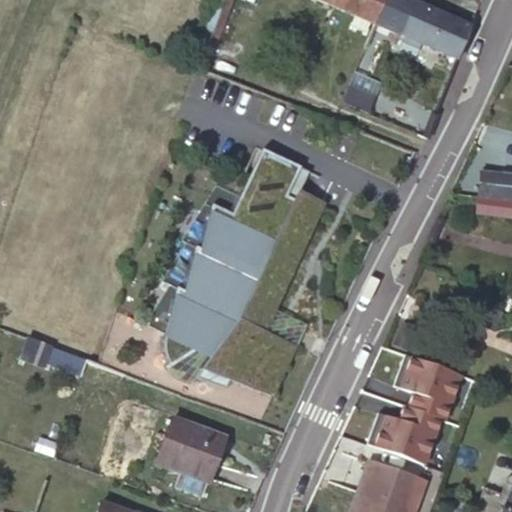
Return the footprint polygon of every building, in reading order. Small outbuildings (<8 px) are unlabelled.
[(208,0),(187,61),(203,67),(226,0),(208,0)] [(327,0),(372,19),(380,0),(327,0)] [(380,0),(372,19),(456,54),(470,21),(422,0),(380,0)] [(371,90),(346,79),(338,98),(363,108),(371,90)] [(306,239),(309,233),(307,232),(319,206),(288,191),(301,163),(264,145),(234,208),(214,199),(200,243),(197,241),(184,284),(177,281),(165,323),(163,332),(163,341),(165,349),(169,358),(192,343),(208,349),(194,371),(205,375),(224,383),(228,375),(271,391),(286,360),(288,360),(296,342),(263,326),(270,311),(293,263),(280,257),(282,252),(288,252),(296,249),(301,245),(306,239)] [(310,167),(301,163),(288,191),(319,206),(323,198),(300,187),(310,167)] [(483,169),(480,191),(511,194),(511,166),(504,166),(503,171),(483,169)] [(511,194),(480,191),(478,208),(511,211),(511,194)] [(288,252),(282,252),(280,257),(293,263),(301,245),(296,249),(288,252)] [(303,326),(270,311),(263,326),(296,342),(303,326)] [(400,315),(390,336),(405,342),(414,322),(400,315)] [(85,360),(24,339),(18,356),(43,365),(44,362),(81,373),(85,360)] [(192,343),(169,358),(166,361),(168,365),(173,370),(181,375),(188,377),(195,378),(201,377),(205,375),(194,371),(208,349),(192,343)] [(395,413),(381,408),(369,439),(423,459),(440,413),(444,415),(462,369),(408,349),(396,380),(410,385),(416,388),(411,402),(407,401),(401,415),(395,413)] [(155,460),(180,468),(206,477),(222,431),(170,414),(155,460)] [(366,454),(345,511),(410,511),(424,475),(366,454)] [(511,511),(511,465),(504,463),(491,497),(487,496),(483,508),(487,509),(485,511),(511,511)] [(206,477),(180,468),(175,483),(201,492),(206,477)] [(161,511),(163,509),(122,494),(115,511),(161,511)]
